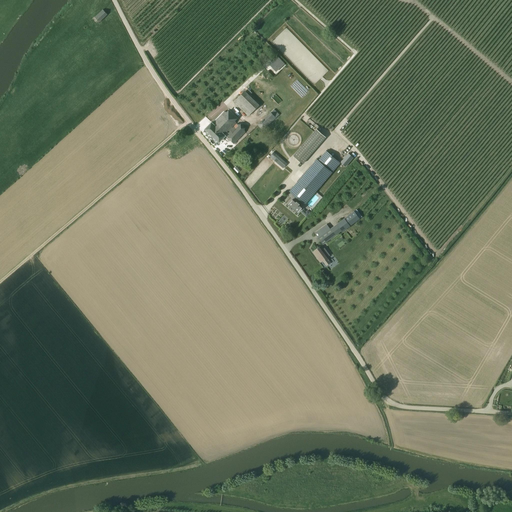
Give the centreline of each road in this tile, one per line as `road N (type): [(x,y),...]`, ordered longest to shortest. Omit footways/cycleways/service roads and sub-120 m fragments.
road 1 (unclassified): [(115,0),(156,78),(379,395),(388,403),(511,414)]
road 2 (track): [(0,282),(188,121)]
